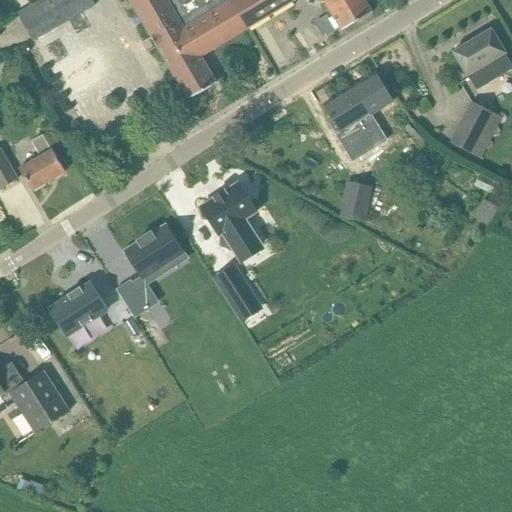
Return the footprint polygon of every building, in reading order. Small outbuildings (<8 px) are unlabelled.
[(92,0),(39,0),(30,6),(17,13),(33,42),(96,5),(92,0)] [(129,0),(188,100),(216,83),(200,56),(247,28),(230,0),(214,0),(187,16),(177,0),(129,0)] [(177,0),(187,16),(214,0),(177,0)] [(230,0),(247,28),(293,0),(315,0),(320,1),(322,0),(324,0),(342,31),(372,13),(364,0),(230,0)] [(320,24),(315,26),(325,43),(337,35),(328,19),(320,24)] [(491,29),(453,52),(467,76),(468,75),(477,90),(511,69),(511,65),(505,53),(491,29)] [(393,101),(386,91),(376,74),(324,105),(341,132),(340,133),(349,147),(368,135),(376,147),(387,140),(372,114),(393,101)] [(450,143),(481,158),(502,116),(472,101),(450,143)] [(40,157),(19,169),(32,191),(65,172),(43,134),(32,141),(40,157)] [(0,150),(0,189),(0,190),(18,179),(0,150)] [(214,198),(201,207),(219,236),(222,234),(233,250),(234,250),(255,237),(256,236),(245,219),(256,212),(238,183),(225,192),(224,190),(222,191),(223,193),(216,197),(215,196),(213,197),(214,198)] [(341,218),(365,223),(372,188),(348,183),(341,218)] [(165,277),(188,263),(168,229),(154,237),(153,235),(139,244),(140,246),(127,254),(143,280),(144,282),(157,273),(161,279),(165,277)] [(234,266),(215,277),(243,321),(254,313),(243,296),(250,292),(234,266)] [(117,289),(116,289),(132,314),(135,319),(136,318),(135,317),(148,309),(132,284),(131,282),(118,290),(117,289)] [(92,287),(52,312),(69,339),(109,314),(104,305),(92,287)] [(132,314),(115,325),(124,337),(139,327),(135,320),(135,319),(132,314)] [(0,374),(0,397),(3,401),(10,397),(34,435),(70,412),(54,388),(44,371),(15,389),(4,372),(0,374)]
